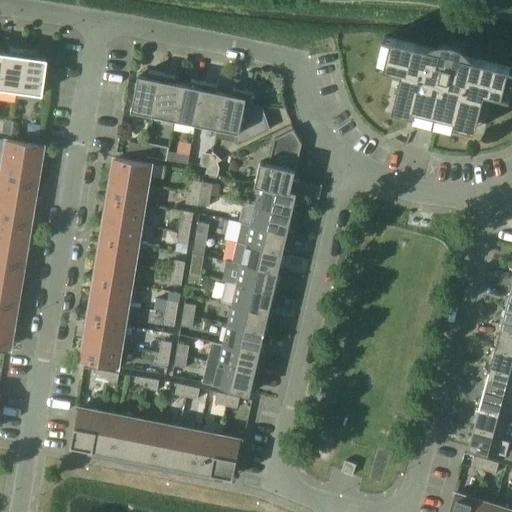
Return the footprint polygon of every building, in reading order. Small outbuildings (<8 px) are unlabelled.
[(384,36),(377,65),(402,71),(394,104),(421,110),(418,118),(419,119),(422,113),(435,118),(436,114),(477,124),(485,92),(511,98),(511,92),(511,67),(464,56),(466,49),(439,42),(438,49),(384,36)] [(0,52),(0,88),(17,90),(22,49),(9,47),(8,53),(0,52)] [(22,49),(17,90),(39,93),(44,58),(35,56),(36,50),(22,49)] [(154,114),(163,72),(149,70),(148,76),(139,74),(132,109),(154,114)] [(176,118),(183,83),(175,81),(176,75),(163,72),(154,114),(176,118)] [(197,122),(205,81),(192,78),(191,84),(183,83),(176,118),(197,122)] [(218,127),(225,91),(217,90),(218,84),(205,81),(197,122),(218,127)] [(251,104),(254,91),(234,87),(233,93),(225,91),(218,127),(237,131),(235,142),(240,143),(270,128),(263,106),(251,104)] [(12,121),(2,120),(1,132),(11,134),(12,121)] [(32,124),(28,127),(27,134),(38,136),(39,125),(32,124)] [(269,162),(296,169),(302,143),(297,134),(294,128),(275,138),(269,162)] [(0,159),(38,166),(40,155),(37,154),(38,144),(3,139),(0,159)] [(160,144),(150,143),(146,157),(156,159),(160,144)] [(207,167),(210,165),(212,154),(202,152),(200,165),(207,167)] [(191,155),(179,153),(178,162),(190,164),(191,155)] [(111,178),(149,184),(152,163),(117,157),(116,167),(113,167),(111,178)] [(38,166),(0,159),(0,180),(32,186),(33,177),(36,177),(38,166)] [(296,169),(269,162),(261,161),(255,184),(261,185),(261,184),(297,192),(300,179),(294,178),(296,169)] [(217,162),(210,165),(207,167),(206,171),(218,174),(219,165),(217,162)] [(111,198),(145,204),(149,184),(111,178),(109,189),(112,190),(111,198)] [(189,190),(200,192),(202,181),(190,179),(189,190)] [(0,201),(31,206),(33,195),(30,194),(32,186),(0,180),(0,201)] [(202,181),(200,192),(211,194),(213,183),(202,181)] [(261,184),(261,185),(257,204),(292,212),(297,192),(261,184)] [(187,202),(195,203),(198,204),(200,192),(189,190),(187,202)] [(198,204),(209,205),(211,194),(200,192),(198,204)] [(145,204),(111,198),(109,207),(106,207),(104,218),(142,224),(145,204)] [(31,206),(0,201),(0,221),(25,226),(27,217),(30,217),(31,206)] [(240,221),(252,224),(288,232),(292,212),(257,204),(245,201),(240,221)] [(104,239),(139,244),(142,224),(104,218),(102,229),(105,230),(104,239)] [(180,230),(190,232),(192,221),(181,219),(180,230)] [(25,226),(0,221),(0,242),(25,246),(27,235),(24,235),(25,226)] [(196,232),(208,234),(210,223),(198,221),(196,232)] [(288,232),(252,224),(247,244),(283,252),(288,232)] [(180,230),(178,242),(188,243),(190,232),(180,230)] [(208,234),(196,232),(194,244),(206,246),(208,234)] [(139,244),(104,239),(102,248),(99,247),(98,258),(135,264),(139,244)] [(279,272),(283,252),(247,244),(236,241),(232,261),(243,264),(279,272)] [(25,246),(0,242),(0,263),(18,266),(20,257),(23,258),(25,246)] [(97,279),(132,285),(135,264),(98,258),(96,270),(99,270),(97,279)] [(173,271),(184,272),(186,261),(175,259),(173,271)] [(190,273),(201,275),(203,264),(192,262),(190,273)] [(18,266),(0,263),(0,283),(18,287),(20,275),(17,275),(18,266)] [(238,283),(274,292),(279,272),(243,264),(238,283)] [(173,271),(171,282),(182,284),(184,272),(173,271)] [(201,275),(190,273),(188,284),(199,286),(201,275)] [(132,285),(97,279),(96,288),(93,287),(91,299),(129,305),(132,285)] [(222,301),(233,304),(269,312),(274,292),(238,283),(226,281),(222,301)] [(18,287),(0,283),(0,304),(12,306),(13,297),(16,298),(18,287)] [(157,298),(155,309),(166,311),(168,299),(157,298)] [(91,319),(126,325),(129,305),(91,299),(89,310),(92,310),(91,319)] [(166,311),(177,313),(179,301),(168,299),(166,311)] [(183,313),(195,315),(196,304),(185,302),(183,313)] [(12,306),(0,304),(0,325),(12,327),(13,316),(10,315),(12,306)] [(229,323),(265,332),(269,312),(233,304),(229,323)] [(511,330),(511,309),(506,308),(501,328),(511,330)] [(166,311),(164,322),(175,324),(177,313),(166,311)] [(195,315),(183,313),(181,325),(193,327),(195,315)] [(126,325),(91,319),(89,328),(86,328),(84,339),(122,345),(126,325)] [(265,332),(229,323),(224,343),(260,352),(265,332)] [(12,327),(0,325),(0,346),(5,348),(7,338),(10,338),(12,327)] [(511,330),(501,328),(496,347),(511,351),(511,330)] [(83,350),(86,351),(84,361),(119,366),(122,345),(84,339),(83,350)] [(160,351),(171,353),(172,341),(161,340),(160,351)] [(208,360),(255,372),(260,352),(224,343),(212,341),(208,360)] [(176,354),(188,356),(190,344),(178,342),(176,354)] [(511,372),(511,351),(496,347),(490,367),(511,372)] [(160,351),(158,362),(169,364),(171,353),(160,351)] [(188,356),(176,354),(175,365),(186,367),(188,356)] [(203,382),(251,393),(255,372),(208,360),(203,382)] [(511,394),(511,372),(490,367),(485,387),(511,394)] [(106,381),(108,371),(96,369),(95,380),(106,381)] [(108,371),(106,381),(118,383),(119,372),(108,371)] [(146,388),(148,377),(137,375),(135,386),(146,388)] [(148,377),(146,388),(158,390),(160,379),(148,377)] [(186,396),(189,385),(178,382),(175,393),(186,396)] [(189,385),(186,396),(198,398),(200,388),(189,385)] [(511,394),(485,387),(480,407),(511,415),(511,394)] [(215,402),(226,405),(229,394),(217,391),(215,402)] [(229,394),(226,405),(238,407),(240,396),(229,394)] [(93,449),(100,410),(79,406),(72,441),(82,443),(82,446),(93,449)] [(511,429),(511,415),(480,407),(474,426),(510,436),(511,429)] [(113,449),(120,414),(100,410),(93,449),(104,451),(104,448),(113,449)] [(120,414),(113,449),(122,451),(122,454),(133,456),(140,418),(120,414)] [(153,457),(160,422),(140,418),(133,456),(144,459),(145,456),(153,457)] [(160,422),(153,457),(162,459),(162,462),(173,464),(180,426),(160,422)] [(193,465),(200,429),(180,426),(173,464),(184,467),(185,464),(193,465)] [(474,426),(469,447),(511,458),(511,436),(510,436),(474,426)] [(200,429),(193,465),(202,467),(202,470),(213,472),(221,433),(200,429)] [(221,433),(213,472),(224,474),(225,471),(234,473),(241,438),(221,433)] [(485,469),(488,459),(477,456),(474,466),(485,469)] [(346,459),(341,470),(353,475),(357,463),(346,459)] [(488,459),(485,469),(496,473),(499,462),(488,459)] [(471,511),(476,498),(456,491),(449,511),(471,511)] [(493,511),(496,504),(476,498),(471,511),(493,511)]
